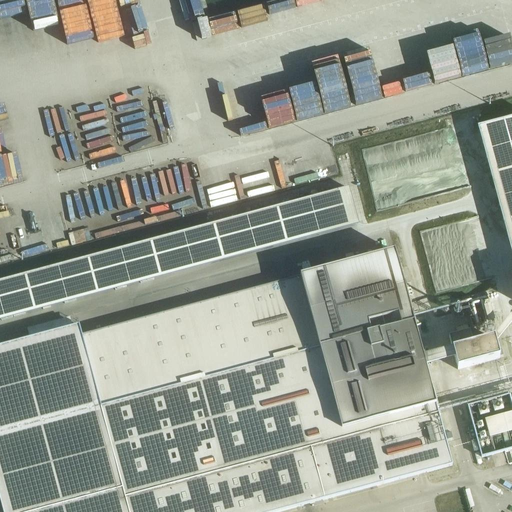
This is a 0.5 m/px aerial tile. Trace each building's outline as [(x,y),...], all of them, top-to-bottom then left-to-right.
[(113,19),(89,23),(91,32),(115,28),(113,19)] [(223,33),(240,29),(238,19),(220,23),(223,33)] [(87,26),(38,36),(42,55),(57,52),(56,47),(63,46),(64,49),(91,43),(87,26)] [(371,72),(359,73),(362,97),(374,96),(371,72)] [(61,125),(71,125),(71,115),(61,115),(61,125)] [(511,256),(511,117),(478,127),(511,256)] [(0,277),(0,320),(220,270),(219,266),(223,265),(223,268),(261,259),(260,252),(370,227),(362,193),(0,277)] [(81,336),(79,327),(0,347),(0,500),(3,511),(279,511),(452,466),(414,323),(395,252),(81,336)] [(497,328),(490,304),(481,306),(488,331),(497,328)] [(473,345),(469,332),(449,337),(457,370),(499,359),(494,339),(473,345)] [(481,458),(511,449),(511,404),(509,395),(467,406),(481,458)]
